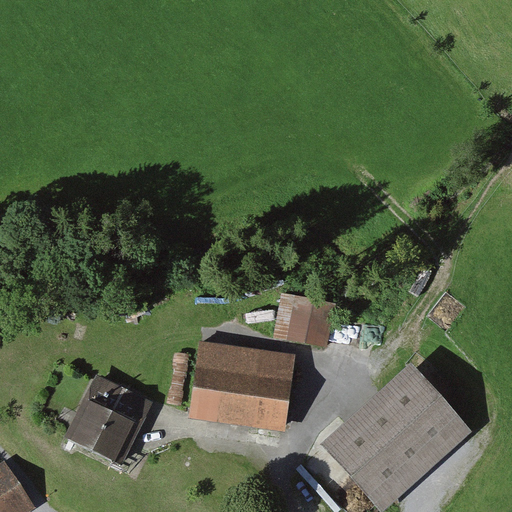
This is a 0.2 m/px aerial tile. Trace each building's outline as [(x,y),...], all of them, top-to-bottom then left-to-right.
[(277,336),(331,346),(337,314),(283,304),(277,336)] [(296,358),(201,346),(192,423),(286,435),(296,358)] [(470,431),(409,365),(321,444),(382,511),(470,431)] [(153,408),(94,380),(65,442),(124,469),(153,408)] [(0,511),(27,511),(33,509),(6,465),(0,468),(0,511)]
